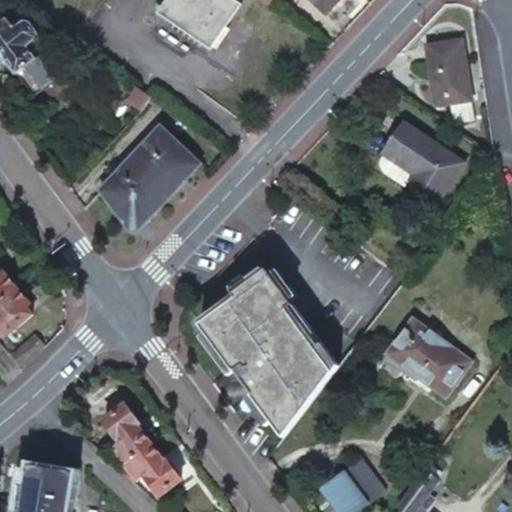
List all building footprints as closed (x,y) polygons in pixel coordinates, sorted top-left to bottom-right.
[(237,3),(232,0),(161,0),(153,12),(207,48),(237,3)] [(335,0),(310,0),(323,13),(335,0)] [(16,28),(10,20),(0,26),(0,51),(17,74),(38,59),(29,47),(38,39),(39,33),(32,22),(25,22),(16,28)] [(460,42),(424,47),(432,107),(446,105),(468,102),(460,42)] [(141,110),(152,95),(145,90),(137,85),(127,101),(141,110)] [(468,102),(446,105),(448,121),(454,124),(471,122),(468,102)] [(381,153),(411,173),(418,177),(415,184),(438,199),(462,162),(403,122),(381,153)] [(177,146),(163,132),(115,180),(113,180),(103,190),(103,192),(114,204),(115,203),(135,227),(137,227),(153,210),(154,211),(184,180),(186,181),(202,164),(179,143),(177,146)] [(411,173),(381,153),(372,166),(402,186),(407,179),(415,184),(418,177),(411,173)] [(15,289),(2,274),(0,275),(0,303),(7,297),(15,289)] [(261,310),(247,321),(267,349),(282,338),(285,342),(317,317),(293,283),(260,308),(261,310)] [(29,304),(15,289),(7,297),(0,303),(0,334),(4,339),(31,315),(26,308),(29,304)] [(470,361),(411,318),(385,353),(443,397),(470,361)] [(287,377),(267,349),(247,321),(244,319),(208,345),(251,404),(287,377)] [(22,368),(48,347),(38,336),(13,358),(22,368)] [(107,447),(121,464),(147,444),(134,427),(136,425),(123,405),(101,420),(115,440),(107,447)] [(121,464),(133,481),(141,475),(156,496),(178,481),(164,462),(161,464),(147,444),(121,464)] [(428,458),(424,464),(432,469),(436,463),(428,458)] [(359,460),(342,473),(366,507),(384,493),(359,460)] [(432,469),(424,464),(401,494),(395,502),(409,511),(419,500),(424,503),(432,490),(428,488),(438,473),(432,469)] [(64,511),(71,475),(28,470),(22,511),(64,511)] [(334,511),(358,511),(366,507),(342,473),(319,490),(334,511)]
